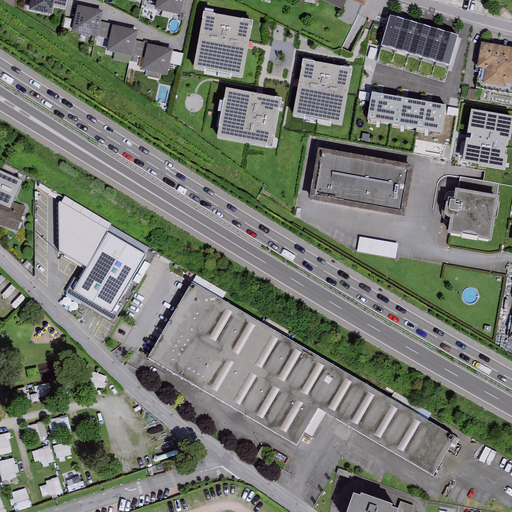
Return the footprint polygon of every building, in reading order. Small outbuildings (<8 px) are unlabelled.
[(56,0),(31,0),(29,12),(53,16),(56,0)] [(184,0),(158,0),(156,12),(182,17),(184,0)] [(320,0),(342,11),(347,0),(320,0)] [(103,12),(77,8),(73,34),(98,38),(103,12)] [(451,66),(460,29),(390,10),(378,58),(389,61),(392,52),(399,54),(396,66),(407,69),(410,55),(451,66)] [(252,24),(203,15),(193,70),(242,80),(252,24)] [(139,33),(114,28),(109,54),(133,59),(139,33)] [(172,51),(148,47),(143,74),(167,78),(172,51)] [(511,52),(483,47),(479,68),(486,69),(483,84),(504,88),(505,83),(511,83),(511,52)] [(352,72),(303,62),(293,118),(342,127),(352,72)] [(444,70),(432,70),(431,78),(444,78),(444,70)] [(450,99),(371,86),(366,120),(444,133),(450,99)] [(282,102),(226,92),(217,140),(272,151),(282,102)] [(507,168),(511,138),(511,113),(474,108),(465,162),(507,168)] [(410,168),(319,154),(310,206),(402,219),(410,168)] [(0,206),(10,211),(13,203),(22,183),(0,172),(0,206)] [(500,184),(480,181),(478,189),(499,192),(500,184)] [(498,200),(454,193),(446,240),(490,246),(498,200)] [(58,253),(86,268),(111,225),(65,197),(60,204),(58,253)] [(10,211),(0,206),(0,225),(16,232),(26,208),(13,203),(10,211)] [(146,257),(108,235),(74,292),(112,314),(146,257)] [(359,253),(398,257),(400,241),(361,238),(359,253)] [(458,437),(191,284),(146,362),(300,450),(321,414),(434,479),(458,437)] [(0,434),(0,454),(14,452),(11,432),(0,434)] [(74,455),(71,441),(56,445),(59,458),(74,455)] [(37,465),(56,461),(53,446),(34,450),(37,465)] [(0,465),(6,483),(22,478),(14,456),(0,461),(0,465)] [(65,473),(69,491),(83,488),(79,470),(65,473)] [(46,498),(65,491),(60,477),(41,484),(46,498)] [(405,511),(362,497),(356,511),(405,511)] [(8,511),(3,498),(0,498),(0,511),(8,511)]
